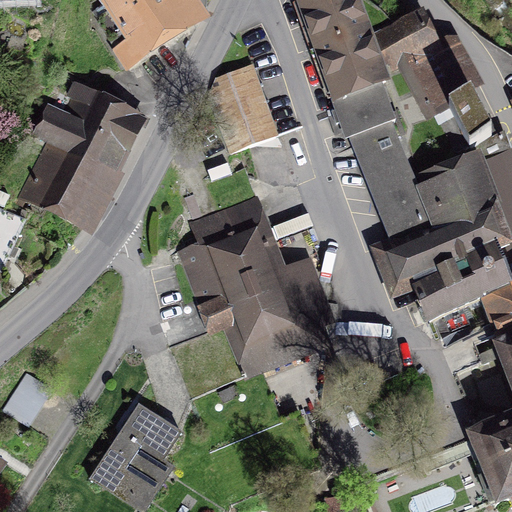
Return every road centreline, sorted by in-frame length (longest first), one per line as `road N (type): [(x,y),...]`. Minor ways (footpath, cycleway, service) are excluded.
road 1 (residential): [(13,511),(131,322),(137,276),(113,234)]
road 2 (tertiary): [(113,234),(235,0)]
road 3 (tertiary): [(0,345),(113,234)]
road 4 (residential): [(427,0),(473,50),(511,128)]
